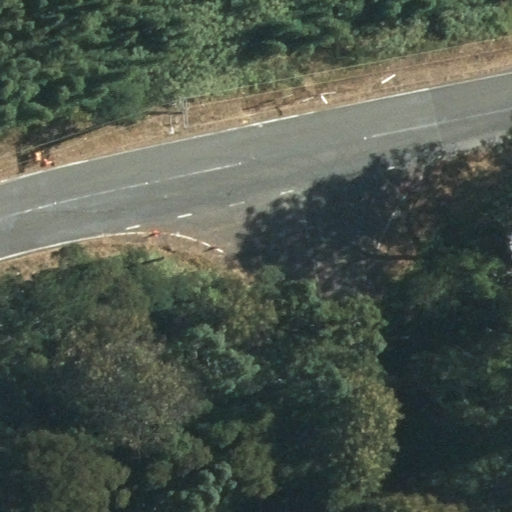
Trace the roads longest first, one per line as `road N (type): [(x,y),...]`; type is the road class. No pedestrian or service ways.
road 1 (unclassified): [(292,159),(347,511)]
road 2 (unclassified): [(0,222),(113,191),(292,159)]
road 3 (unclassified): [(292,159),(511,111)]
